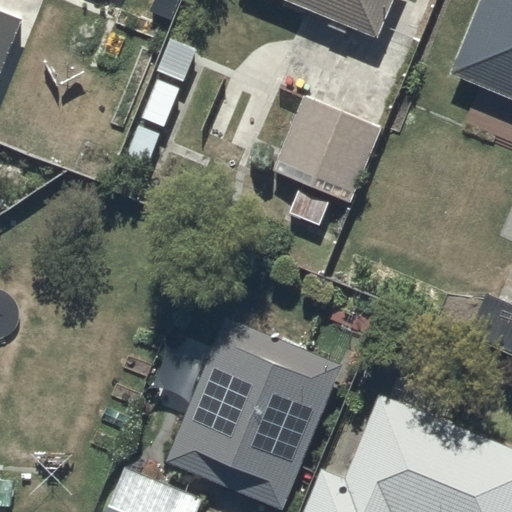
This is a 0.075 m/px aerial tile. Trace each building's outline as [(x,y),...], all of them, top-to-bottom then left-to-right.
[(0,0),(0,64),(23,10),(0,0)] [(315,0),(332,7),(328,16),(345,23),(349,14),(378,27),(389,0),(315,0)] [(511,0),(475,0),(451,63),(511,86),(511,0)] [(275,160),(303,171),(289,204),(322,218),(335,185),(352,192),(383,119),(306,87),(275,160)] [(285,497),(340,353),(223,305),(166,451),(285,497)] [(511,511),(511,437),(420,401),(426,387),(399,376),(394,388),(380,382),(346,470),(320,460),(298,511),(511,511)] [(193,511),(202,489),(126,458),(104,511),(193,511)]
